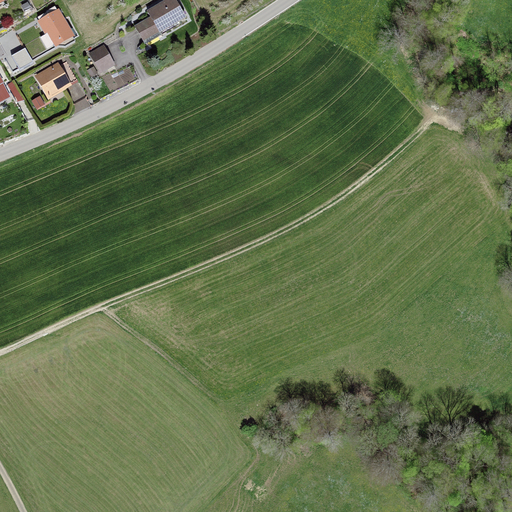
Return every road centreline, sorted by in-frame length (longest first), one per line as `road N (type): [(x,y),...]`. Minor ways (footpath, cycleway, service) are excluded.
road 1 (track): [(0,354),(281,233),(359,185),(430,121)]
road 2 (tertiary): [(0,153),(120,101),(290,0)]
